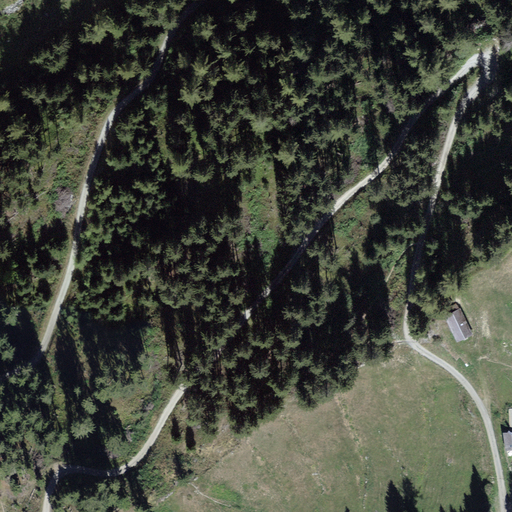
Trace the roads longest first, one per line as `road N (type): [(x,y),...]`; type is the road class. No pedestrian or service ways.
road 1 (track): [(213,0),(178,32),(158,81),(115,119),(52,346),(0,382)]
road 2 (track): [(357,191),(472,64),(497,61),(466,109),(419,256)]
road 3 (track): [(256,309),(136,465),(107,475),(61,474),(45,511)]
road 4 (track): [(489,405),(409,332),(419,256)]
road 5 (track): [(357,191),(256,309)]
